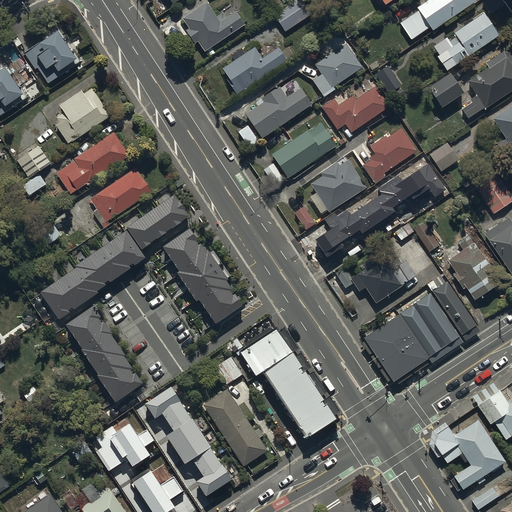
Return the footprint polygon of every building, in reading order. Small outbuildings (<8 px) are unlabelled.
[(299,0),(296,0),(274,16),(286,33),(310,16),(299,0)] [(472,0),(432,0),(399,24),(411,41),(429,29),(432,33),(475,3),(472,0)] [(207,3),(183,19),(190,29),(186,32),(195,46),(199,43),(206,54),(246,27),(236,13),(227,19),(224,14),(218,18),(207,3)] [(500,36),(484,13),(455,33),(457,36),(450,41),(447,37),(434,46),(440,54),(437,56),(448,71),(500,36)] [(42,44),(25,54),(36,71),(39,70),(49,86),(63,76),(62,74),(78,63),(57,29),(43,38),(47,43),(43,46),(42,44)] [(425,39),(410,50),(418,60),(432,49),(425,39)] [(322,76),(313,82),(324,99),(335,92),(333,89),(363,69),(347,45),(315,66),(322,76)] [(235,61),(223,70),(236,87),(233,89),(238,97),(287,62),(279,50),(264,60),(256,49),(246,56),(243,50),(233,57),(235,61)] [(467,83),(477,97),(470,102),(471,105),(465,109),(471,119),(485,110),(511,93),(511,58),(507,50),(485,64),(488,69),(467,83)] [(0,117),(29,98),(7,64),(0,68),(0,117)] [(389,65),(376,74),(389,93),(402,85),(389,65)] [(464,96),(450,76),(429,90),(443,110),(464,96)] [(334,101),(322,109),(338,131),(345,125),(352,134),(389,106),(375,88),(355,102),(351,97),(338,107),(334,101)] [(265,103),(245,116),(262,141),(312,107),(301,90),(287,99),(281,89),(263,100),(265,103)] [(66,116),(56,124),(70,145),(111,116),(92,90),(84,95),(83,93),(61,108),(66,116)] [(511,107),(492,120),(505,139),(495,146),(503,158),(511,151),(511,107)] [(321,125),(272,155),(286,179),(336,148),(321,125)] [(238,132),(240,135),(250,150),(260,143),(247,126),(238,132)] [(369,162),(362,167),(375,185),(385,177),(384,175),(417,152),(401,129),(387,139),(385,137),(370,147),(376,155),(368,160),(369,162)] [(113,133),(55,174),(71,196),(129,157),(113,133)] [(446,142),(427,155),(440,174),(459,161),(446,142)] [(40,148),(18,162),(30,180),(51,166),(40,148)] [(322,179),(312,185),(311,186),(329,214),(366,190),(348,161),(338,167),(337,165),(320,176),(322,179)] [(331,229),(315,239),(327,257),(344,246),(341,242),(360,230),(362,233),(395,212),(392,208),(410,196),(413,199),(429,188),(435,196),(446,189),(428,163),(403,180),(400,175),(378,190),(381,194),(352,214),(350,210),(328,225),(331,229)] [(273,164),(263,171),(275,188),(285,182),(273,164)] [(136,169),(98,195),(91,200),(108,225),(153,194),(136,169)] [(511,200),(496,176),(477,189),(490,208),(483,213),(487,218),(493,213),(494,215),(511,202),(511,200)] [(175,195),(128,227),(141,248),(189,216),(175,195)] [(303,207),(294,214),(306,232),(316,225),(303,207)] [(511,225),(507,218),(483,235),(511,276),(511,225)] [(62,238),(49,219),(32,230),(44,250),(62,238)] [(423,223),(414,230),(430,253),(440,247),(423,223)] [(414,233),(407,224),(396,233),(402,241),(414,233)] [(190,229),(163,247),(215,323),(241,305),(190,229)] [(126,232),(41,294),(59,319),(145,258),(126,232)] [(463,251),(447,261),(456,274),(453,276),(463,290),(465,288),(475,302),(501,284),(468,235),(457,242),(463,251)] [(358,293),(365,289),(376,305),(416,278),(405,261),(400,265),(392,253),(352,281),(343,267),(334,273),(345,290),(353,285),(358,293)] [(433,292),(462,335),(477,325),(448,282),(433,292)] [(394,381),(460,336),(431,293),(365,338),(394,381)] [(67,324),(115,402),(143,384),(94,307),(67,324)] [(337,424),(276,331),(240,354),(256,378),(262,374),(307,443),(337,424)] [(230,358),(215,369),(227,386),(242,376),(230,358)] [(494,384),(472,399),(490,426),(494,424),(506,442),(511,438),(511,399),(507,403),(494,384)] [(232,479),(171,386),(145,403),(155,419),(162,414),(174,431),(167,436),(185,463),(193,458),(204,476),(196,482),(206,497),(232,479)] [(258,429),(253,432),(226,391),(203,407),(244,468),(267,452),(258,440),(263,437),(258,429)] [(506,464),(478,422),(453,437),(443,420),(427,430),(425,448),(434,462),(441,457),(447,466),(460,458),(465,466),(468,464),(471,467),(453,478),(462,493),(506,464)] [(150,455),(144,447),(154,440),(147,430),(137,436),(129,424),(116,432),(112,426),(95,437),(102,447),(96,451),(109,470),(127,458),(132,466),(150,455)] [(85,444),(72,453),(79,462),(92,453),(85,444)] [(151,471),(133,483),(152,511),(172,511),(171,510),(175,507),(169,499),(182,490),(174,477),(161,486),(151,471)] [(0,474),(0,496),(10,490),(0,474)] [(91,503),(81,510),(82,511),(125,511),(110,490),(100,497),(92,485),(83,492),(91,503)] [(491,488),(472,502),(478,511),(498,498),(491,488)] [(67,489),(60,495),(72,511),(80,506),(67,489)] [(61,511),(51,496),(28,511),(61,511)] [(511,506),(501,511),(511,511),(511,501),(510,503),(511,506)]
